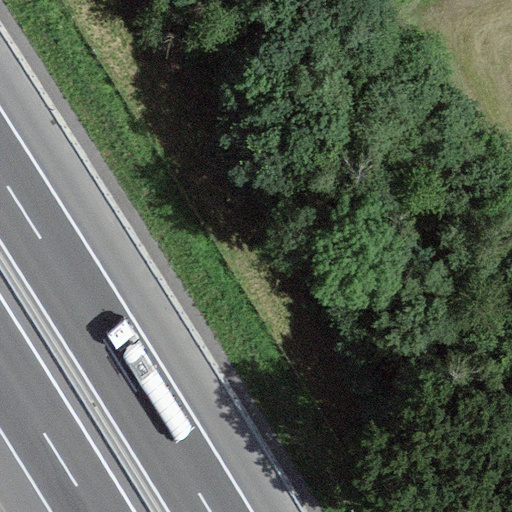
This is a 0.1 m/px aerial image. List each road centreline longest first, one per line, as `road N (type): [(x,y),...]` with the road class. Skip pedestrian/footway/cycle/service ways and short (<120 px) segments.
road 1 (motorway): [(210,511),(0,175)]
road 2 (motorway): [(0,363),(92,511)]
